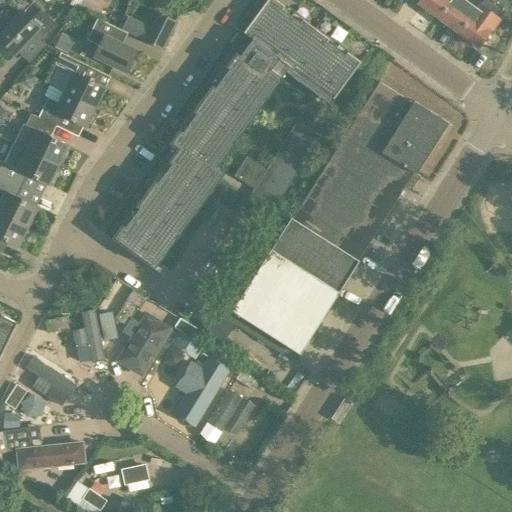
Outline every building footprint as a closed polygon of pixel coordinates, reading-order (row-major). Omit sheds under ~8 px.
[(169,143),(178,149),(112,238),(149,265),(215,175),(207,169),(273,80),(262,71),(274,55),(334,99),(361,62),(276,0),(267,0),(243,32),(244,33),(232,50),(236,53),(169,143)] [(419,0),(417,3),(438,18),(451,1),(449,0),(419,0)] [(471,16),(458,33),(479,49),(492,31),(491,31),(500,19),(499,19),(504,12),(487,0),(483,0),(472,16),(471,16)] [(438,18),(458,33),(471,16),(451,1),(438,18)] [(0,34),(0,39),(15,54),(33,35),(42,43),(58,26),(41,10),(31,20),(22,11),(0,34)] [(144,41),(162,49),(176,21),(158,12),(144,41)] [(94,57),(126,72),(137,51),(114,40),(119,29),(97,18),(87,39),(99,46),(94,57)] [(54,47),(67,54),(75,39),(61,32),(60,35),(57,34),(52,44),(55,45),(54,47)] [(73,72),(64,92),(96,108),(106,88),(83,77),(89,66),(61,52),(55,63),(73,72)] [(355,106),(371,117),(390,85),(375,76),(355,106)] [(388,128),(406,97),(390,86),(371,117),(387,128),(388,128)] [(38,117),(42,119),(60,128),(65,117),(86,127),(96,108),(64,92),(54,111),(44,106),(38,117)] [(403,139),(422,108),(406,97),(388,128),(403,139)] [(0,116),(9,109),(4,102),(0,105),(0,116)] [(419,149),(438,119),(422,108),(403,139),(419,149)] [(22,123),(12,142),(59,165),(68,145),(37,130),(42,119),(38,117),(31,114),(26,124),(22,123)] [(243,206),(266,221),(324,130),(301,115),(243,206)] [(0,160),(0,174),(9,179),(22,185),(27,174),(49,185),(59,165),(12,142),(3,162),(0,160)] [(252,181),(261,162),(249,156),(240,175),(252,181)] [(0,213),(28,227),(30,223),(34,222),(38,214),(37,210),(38,207),(3,190),(9,179),(0,174),(0,213)] [(344,195),(374,214),(384,198),(354,179),(344,195)] [(333,212),(364,230),(374,214),(344,195),(333,212)] [(324,228),(354,247),(364,230),(333,212),(324,228)] [(28,227),(0,213),(0,237),(19,247),(28,227)] [(313,244),(344,263),(354,247),(324,228),(313,244)] [(303,261),(334,279),(344,263),(313,244),(303,261)] [(319,302),(330,286),(299,266),(289,283),(319,302)] [(309,318),(319,302),(289,283),(279,300),(309,318)] [(299,335),(309,318),(279,300),(268,316),(299,335)] [(125,325),(135,308),(136,307),(126,301),(115,319),(125,325)] [(108,373),(96,312),(82,315),(85,330),(73,332),(77,351),(90,348),(95,375),(108,373)] [(140,377),(173,328),(150,312),(117,361),(140,377)] [(0,356),(17,322),(2,315),(0,318),(0,356)] [(45,321),(48,333),(69,328),(66,316),(45,321)] [(289,351),(299,335),(268,316),(259,332),(289,351)] [(174,326),(183,332),(188,324),(189,323),(180,317),(174,326)] [(189,323),(188,324),(183,332),(192,337),(198,328),(189,323)] [(279,367),(289,351),(259,332),(249,348),(279,367)] [(177,343),(195,354),(201,344),(183,333),(177,343)] [(172,354),(166,372),(177,376),(183,358),(172,354)] [(195,428),(234,367),(214,355),(204,370),(191,362),(176,385),(186,391),(172,413),(195,428)] [(74,386),(33,356),(21,374),(62,403),(74,386)] [(260,380),(241,369),(235,380),(254,391),(260,380)] [(16,385),(4,403),(15,409),(26,391),(16,385)] [(219,452),(250,403),(233,393),(202,441),(219,452)] [(344,398),(330,418),(339,424),(352,404),(344,398)] [(19,469),(88,464),(86,443),(18,448),(19,469)] [(124,487),(148,481),(144,465),(120,471),(124,487)] [(88,489),(82,499),(100,511),(107,501),(88,489)]
